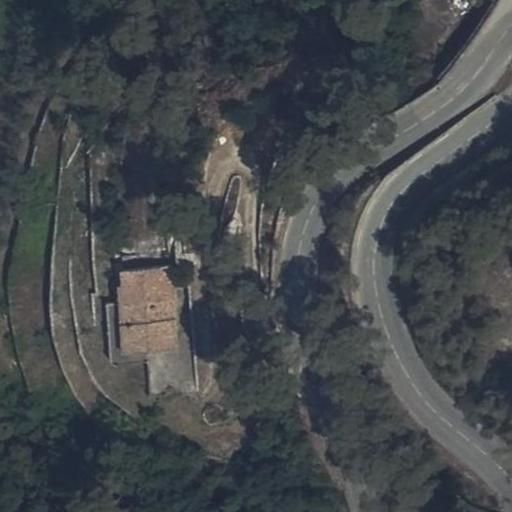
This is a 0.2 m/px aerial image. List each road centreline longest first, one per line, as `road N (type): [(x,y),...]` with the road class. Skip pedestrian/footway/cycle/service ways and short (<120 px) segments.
road 1 (secondary): [(369,511),(303,333),(295,281),(301,227),(324,184),(474,82),(511,33)]
road 2 (secondary): [(511,111),(398,197),(373,266),(392,350),(511,487)]
